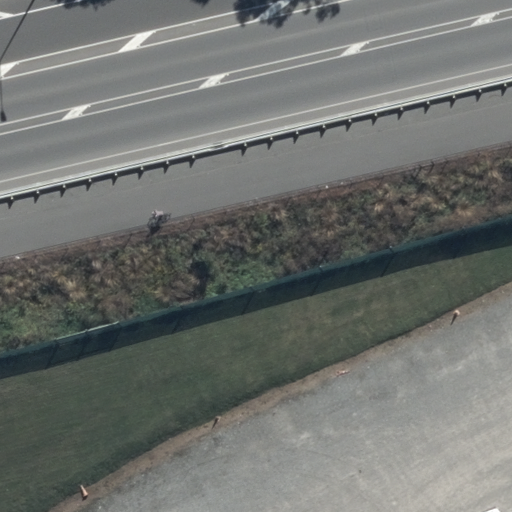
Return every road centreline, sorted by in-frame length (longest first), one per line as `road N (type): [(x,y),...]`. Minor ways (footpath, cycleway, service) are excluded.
road 1 (motorway): [(511,41),(0,155)]
road 2 (secondary): [(314,0),(0,69)]
